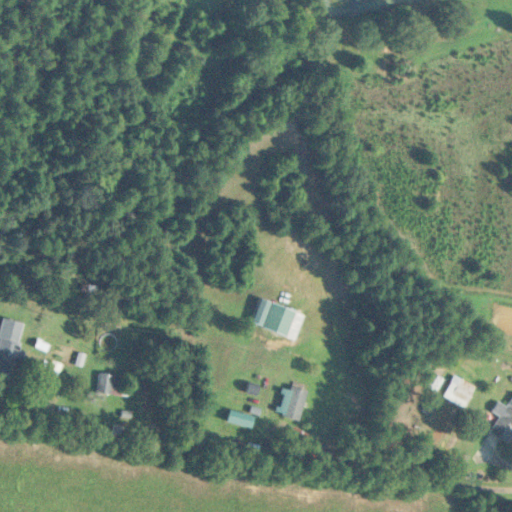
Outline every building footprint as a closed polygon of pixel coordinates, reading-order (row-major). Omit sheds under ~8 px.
[(295,310),(261,299),(252,324),(287,335),(295,310)] [(22,323),(1,318),(0,323),(0,376),(8,378),(22,323)] [(127,395),(127,375),(98,375),(98,395),(127,395)] [(474,387),(454,377),(445,398),(465,407),(474,387)] [(308,391),(291,387),(282,417),(300,421),(308,391)] [(511,441),(511,398),(507,407),(499,401),(492,413),(500,417),(490,432),(510,445),(511,441)]
